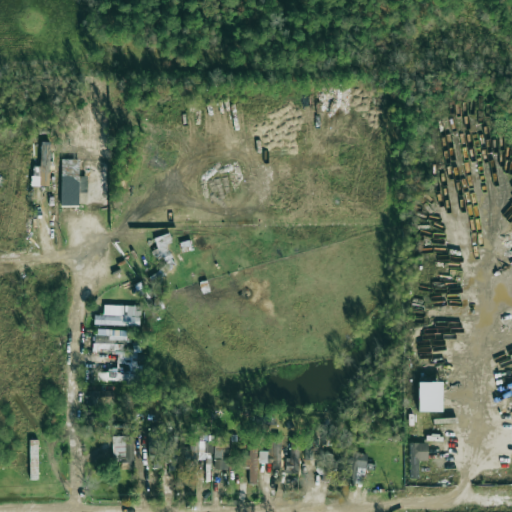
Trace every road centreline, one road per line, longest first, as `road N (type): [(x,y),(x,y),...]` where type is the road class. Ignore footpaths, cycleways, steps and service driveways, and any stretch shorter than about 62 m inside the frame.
road 1 (residential): [(0,508),(361,511),(461,502)]
road 2 (residential): [(83,507),(79,214)]
